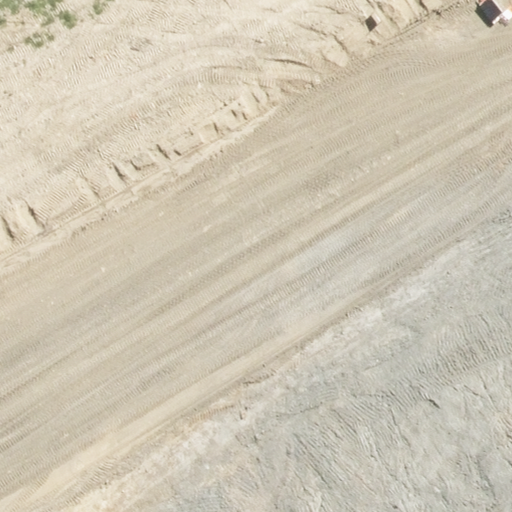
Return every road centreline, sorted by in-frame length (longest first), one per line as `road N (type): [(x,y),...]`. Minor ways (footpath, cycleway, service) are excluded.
road 1 (trunk): [(511,57),(0,398)]
road 2 (trunk): [(0,285),(289,87),(437,0)]
